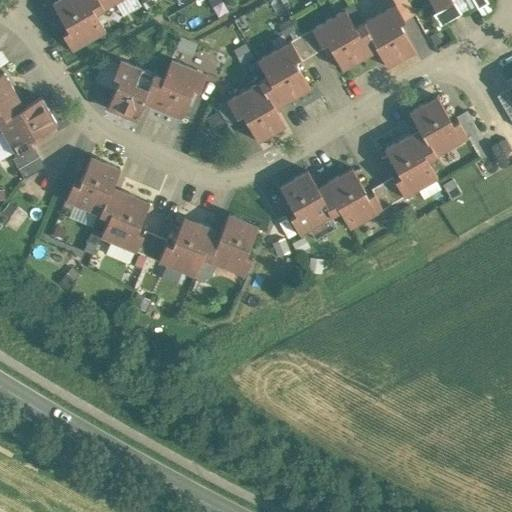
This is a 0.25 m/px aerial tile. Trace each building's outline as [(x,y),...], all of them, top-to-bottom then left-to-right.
[(56,0),(52,3),(68,30),(62,33),(72,50),(105,31),(95,13),(117,0),(56,0)] [(430,0),(436,10),(453,0),(452,0),(430,0)] [(395,3),(354,27),(344,9),(311,29),(320,45),(321,45),(326,42),(342,69),(377,49),(387,66),(414,50),(399,23),(404,20),(395,3)] [(311,29),(300,35),(312,54),(322,48),(321,45),(320,45),(311,29)] [(312,54),(300,35),(290,41),(300,57),(299,57),(301,60),(312,54)] [(290,41),(257,60),(267,77),(226,100),(236,117),(242,114),(257,141),(285,125),(275,108),(310,88),(294,60),(299,57),(300,57),(290,41)] [(163,77),(120,59),(112,76),(119,79),(106,108),(136,120),(144,102),(181,117),(193,88),(199,90),(206,73),(171,58),(163,77)] [(24,106),(3,72),(0,73),(0,126),(16,155),(33,145),(30,140),(57,124),(41,96),(24,106)] [(436,95),(409,111),(419,129),(384,149),(400,176),(394,179),(404,196),(437,177),(427,159),(467,136),(458,119),(452,123),(436,95)] [(16,155),(12,158),(24,178),(45,166),(33,145),(16,155)] [(120,168),(90,155),(78,184),(72,182),(65,199),(108,217),(100,236),(136,251),(143,233),(137,231),(149,201),(112,186),(120,168)] [(352,167),(317,187),(307,170),(279,186),(295,213),(289,216),(299,233),(339,210),(349,227),(382,208),(373,191),(367,195),(352,167)] [(394,179),(392,176),(382,182),(393,202),(404,196),(394,179)] [(393,202),(382,182),(371,188),(373,191),(382,208),(393,202)] [(220,231),(183,216),(171,245),(165,242),(158,260),(193,275),(201,256),(244,274),(252,256),(246,254),(257,225),(228,213),(220,231)] [(155,234),(144,230),(143,233),(136,251),(147,255),(155,234)] [(167,239),(155,234),(147,255),(158,260),(165,242),(167,239)]
